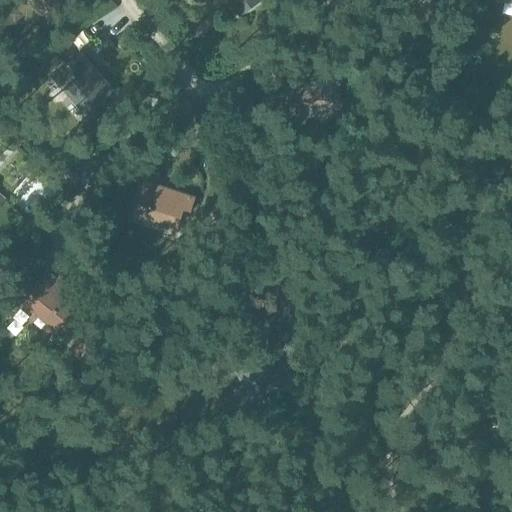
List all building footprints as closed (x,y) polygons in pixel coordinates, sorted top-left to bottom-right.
[(26,0),(50,27),(77,5),(72,0),(26,0)] [(228,0),(236,9),(246,1),(250,7),(258,0),(228,0)] [(50,76),(85,116),(115,90),(80,50),(50,76)] [(294,90),(273,93),(275,110),(297,107),(298,117),(328,113),(327,101),(339,100),(336,76),(293,81),(294,90)] [(5,81),(0,84),(0,103),(14,95),(5,81)] [(447,138),(446,138),(447,130),(421,127),(420,135),(402,133),(397,168),(443,174),(447,138)] [(195,197),(145,181),(134,216),(177,230),(184,209),(190,211),(195,197)] [(20,302),(56,331),(82,300),(67,288),(64,292),(58,287),(61,283),(46,271),(20,302)] [(106,313),(104,326),(112,327),(114,314),(106,313)] [(250,399),(281,383),(260,343),(229,360),(250,399)]
